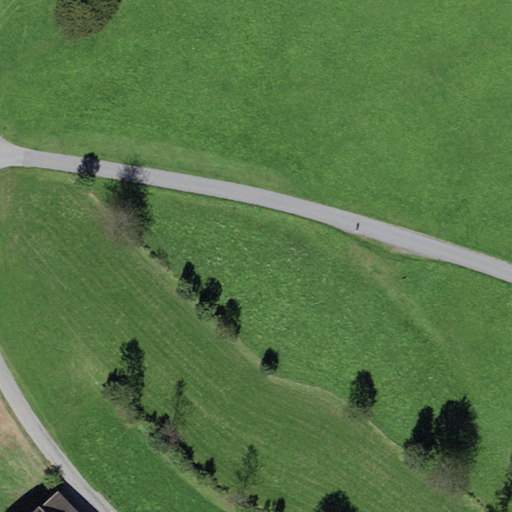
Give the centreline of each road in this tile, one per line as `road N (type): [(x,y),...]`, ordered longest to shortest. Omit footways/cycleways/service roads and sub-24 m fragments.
road 1 (unclassified): [(0,151),(246,192),(511,273)]
road 2 (unclassified): [(0,369),(29,422),(106,511)]
